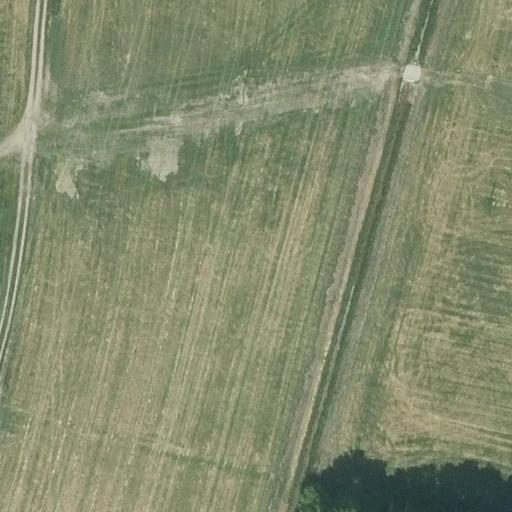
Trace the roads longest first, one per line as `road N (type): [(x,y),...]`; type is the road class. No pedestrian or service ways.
road 1 (track): [(472,93),(391,75),(30,146)]
road 2 (track): [(43,0),(20,266),(0,343)]
